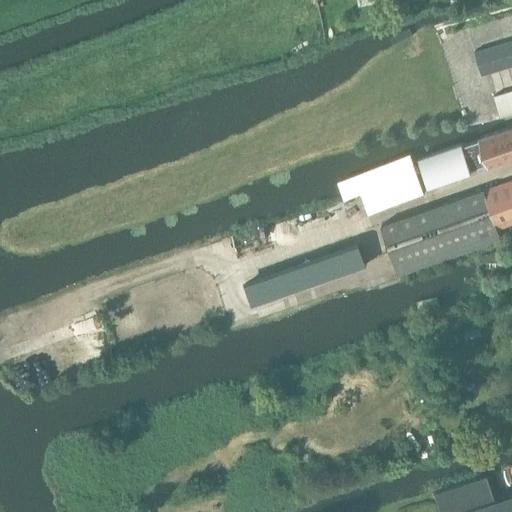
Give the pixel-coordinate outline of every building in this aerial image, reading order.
[(511,41),(475,52),(482,75),(511,66),(511,41)] [(511,88),(494,94),(500,115),(511,111),(511,88)] [(511,130),(495,136),(494,135),(419,161),(428,186),(503,160),(503,162),(511,158),(511,130)] [(411,154),(338,182),(343,196),(359,190),(367,213),(424,192),(413,160),(411,154)] [(511,179),(381,224),(398,274),(502,238),(499,227),(511,222),(511,179)] [(243,283),(252,307),(366,267),(358,243),(243,283)] [(466,390),(457,393),(460,402),(469,399),(466,390)] [(511,511),(511,491),(494,498),(486,474),(434,491),(441,511),(457,511),(460,511),(511,511)]
